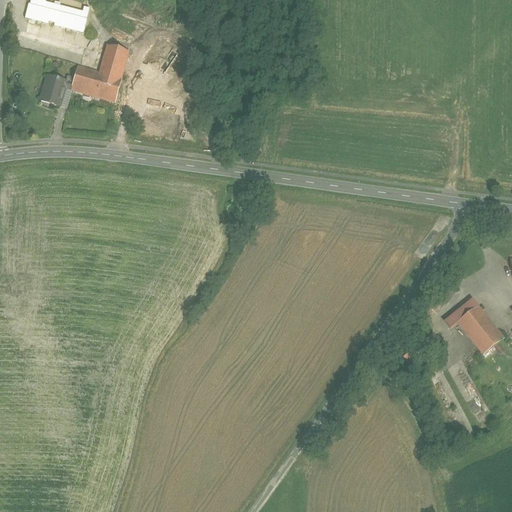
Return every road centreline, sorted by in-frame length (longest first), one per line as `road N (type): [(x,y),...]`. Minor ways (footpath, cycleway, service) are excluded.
road 1 (tertiary): [(0,158),(115,157),(462,207)]
road 2 (unclassified): [(462,207),(447,242),(252,511)]
road 3 (track): [(357,367),(414,402),(449,490)]
